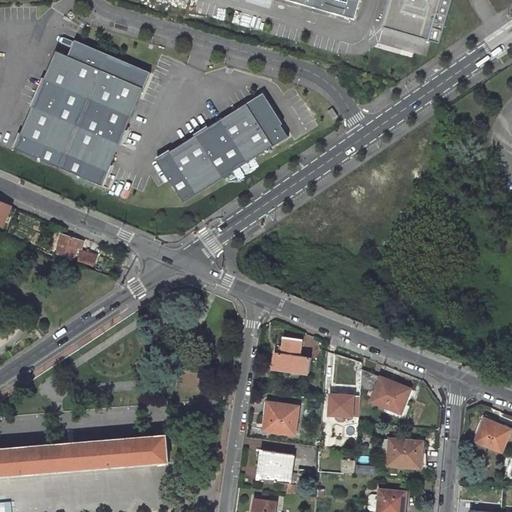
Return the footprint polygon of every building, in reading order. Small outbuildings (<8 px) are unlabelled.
[(295,0),(355,17),(359,0),(295,0)] [(383,28),(440,44),(452,0),(391,0),(390,0),(387,0),(383,16),(386,17),(383,28)] [(57,51),(15,149),(102,186),(151,74),(75,42),(69,56),(57,51)] [(262,95),(157,160),(184,203),(289,137),(262,95)] [(338,116),(332,108),(328,111),(333,119),(338,116)] [(0,226),(5,228),(13,209),(0,203),(0,226)] [(66,235),(59,253),(75,259),(79,249),(83,251),(86,242),(66,235)] [(97,256),(83,252),(80,261),(94,266),(97,256)] [(305,340),(285,336),(283,353),(276,352),(274,368),(315,376),(318,359),(302,357),(305,340)] [(410,391),(363,372),(362,391),(375,394),(371,404),(401,415),(410,391)] [(355,395),(332,394),(331,415),(340,416),(339,420),(345,421),(345,419),(353,419),(355,395)] [(299,407),(273,403),(272,414),(268,413),(266,429),(295,433),(299,407)] [(511,429),(485,419),(476,442),(503,452),(511,429)] [(0,445),(0,472),(170,459),(168,433),(0,445)] [(423,443),(381,440),(379,466),(424,469),(425,453),(422,453),(423,443)] [(295,453),(266,449),(262,478),(291,483),(295,453)] [(357,461),(344,460),(344,473),(356,473),(357,466),(357,461)] [(377,476),(377,468),(357,466),(356,473),(356,474),(377,476)] [(407,492),(380,490),(378,511),(402,511),(403,502),(407,502),(407,492)] [(278,511),(280,500),(256,497),(254,511),(278,511)] [(0,511),(10,511),(10,501),(0,501),(0,511)]
